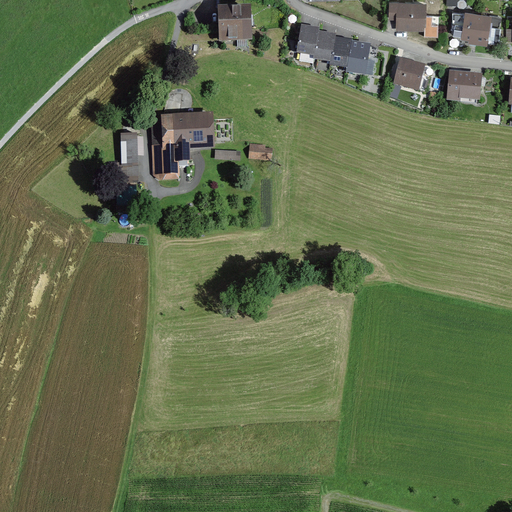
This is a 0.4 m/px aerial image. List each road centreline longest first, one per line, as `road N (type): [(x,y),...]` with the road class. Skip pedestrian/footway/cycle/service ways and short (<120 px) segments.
road 1 (residential): [(511,67),(420,54),(302,11),(294,0)]
road 2 (track): [(128,26),(0,151)]
